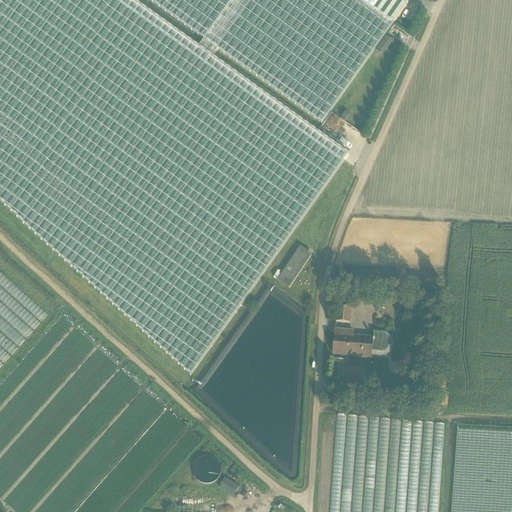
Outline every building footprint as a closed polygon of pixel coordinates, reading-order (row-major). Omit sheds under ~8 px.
[(0,0),(0,203),(193,378),(350,157),(138,0),(0,0)] [(149,0),(322,121),(407,0),(149,0)] [(315,254),(301,245),(277,282),(290,291),(315,254)] [(0,372),(47,319),(7,333),(6,334),(0,318),(0,283),(1,283),(2,286),(7,280),(0,273),(0,372)] [(332,353),(383,355),(388,352),(392,347),(393,341),(390,335),(386,332),(380,330),(373,329),(373,335),(353,334),(353,327),(333,326),(332,353)] [(413,511),(417,422),(332,418),(327,511),(422,511),(423,511),(413,511)] [(511,511),(511,428),(451,426),(447,511),(511,511)] [(228,481),(223,491),(239,499),(244,489),(228,481)]
